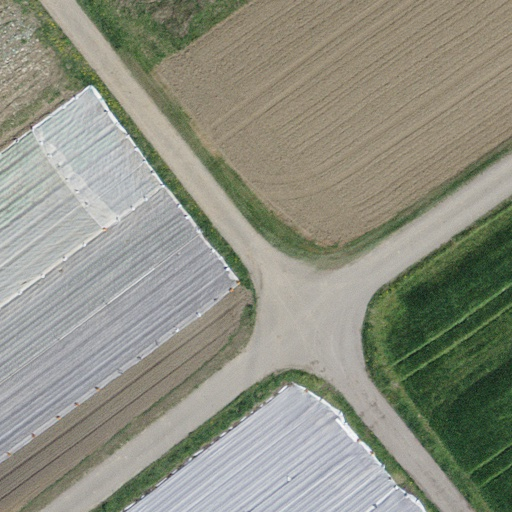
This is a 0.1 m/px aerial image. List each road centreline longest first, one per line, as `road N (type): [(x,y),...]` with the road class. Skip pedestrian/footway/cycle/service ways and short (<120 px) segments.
road 1 (track): [(95,0),(340,301),(495,511)]
road 2 (track): [(511,185),(340,301),(71,511)]
